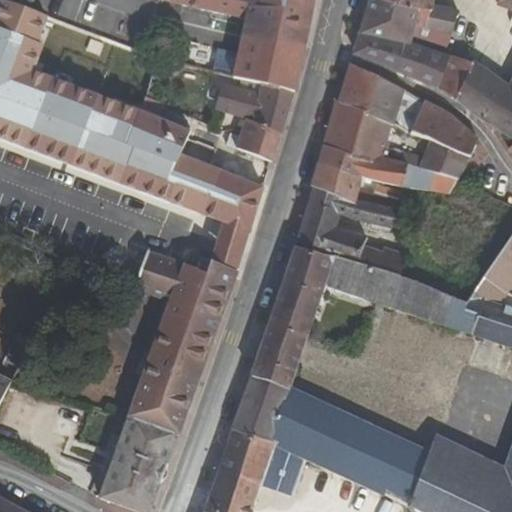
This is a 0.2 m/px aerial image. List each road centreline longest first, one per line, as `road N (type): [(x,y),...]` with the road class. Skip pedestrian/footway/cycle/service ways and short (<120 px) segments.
road 1 (residential): [(334,49),(259,288),(173,511)]
road 2 (residential): [(334,49),(452,106),(511,170)]
